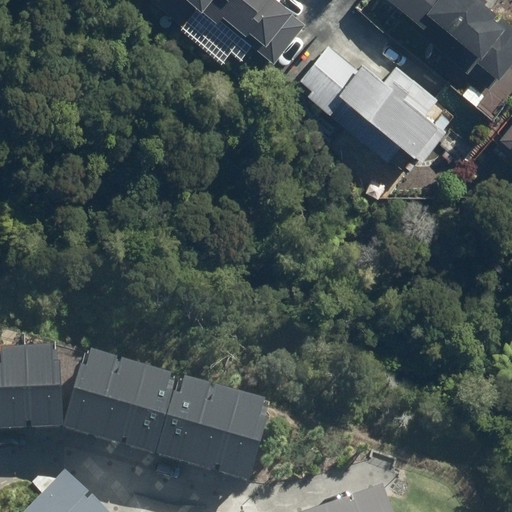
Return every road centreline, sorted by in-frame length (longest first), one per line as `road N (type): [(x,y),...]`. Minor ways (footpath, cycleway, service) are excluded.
road 1 (residential): [(0,457),(32,449),(73,454),(142,511)]
road 2 (residential): [(248,511),(370,471)]
